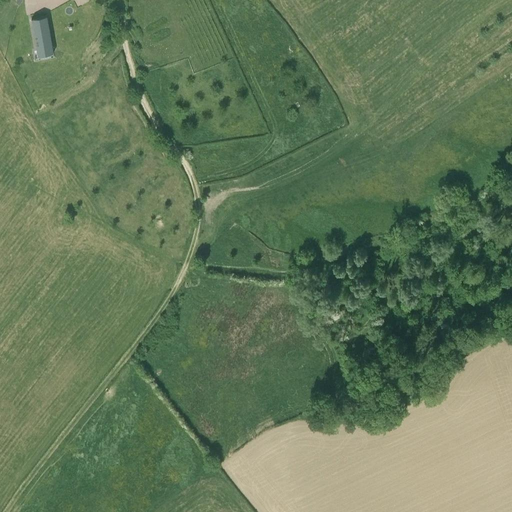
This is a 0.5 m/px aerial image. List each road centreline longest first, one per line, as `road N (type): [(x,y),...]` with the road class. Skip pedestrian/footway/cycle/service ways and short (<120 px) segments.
road 1 (track): [(5,511),(159,313),(185,265)]
road 2 (track): [(185,265),(197,228),(196,195),(133,79),(121,0)]
